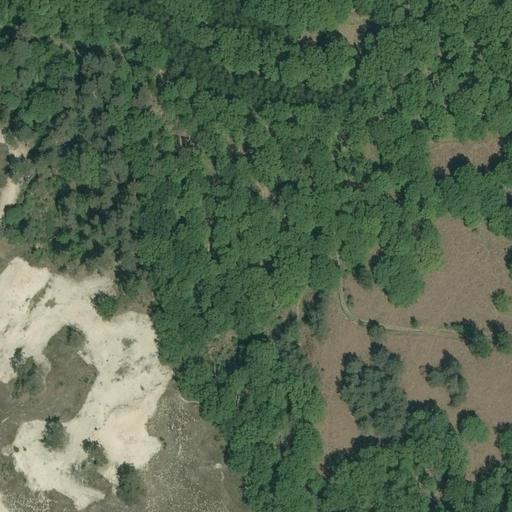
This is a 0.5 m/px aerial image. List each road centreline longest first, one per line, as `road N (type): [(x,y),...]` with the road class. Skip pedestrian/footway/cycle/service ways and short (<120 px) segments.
road 1 (track): [(511,347),(459,333),(381,329),(345,311),(343,194),(390,77),(395,0)]
road 2 (track): [(0,28),(105,47),(228,124),(367,129)]
